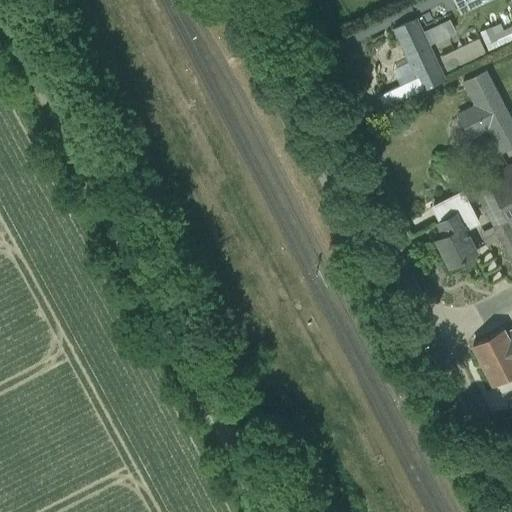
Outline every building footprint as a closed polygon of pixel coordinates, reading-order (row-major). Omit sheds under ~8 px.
[(453,0),(461,14),(489,0),(453,0)] [(405,98),(422,90),(447,78),(420,19),(394,31),(385,35),(385,36),(366,45),(373,59),(393,50),(391,45),(399,41),(416,77),(399,86),(405,98)] [(494,34),(491,27),(479,32),(488,50),(511,39),(511,26),(504,30),(494,34)] [(439,56),(446,70),(487,50),(480,36),(439,56)] [(332,59),(322,64),(326,73),(336,68),(332,59)] [(511,120),(490,67),(462,79),(473,104),(456,111),(467,138),(487,130),(497,153),(511,146),(511,120)] [(511,226),(511,164),(471,186),(511,261),(511,226)] [(477,221),(470,206),(437,223),(444,236),(437,239),(451,266),(476,253),(463,227),(477,221)] [(511,328),(506,332),(504,329),(473,345),(493,384),(511,374),(511,328)]
